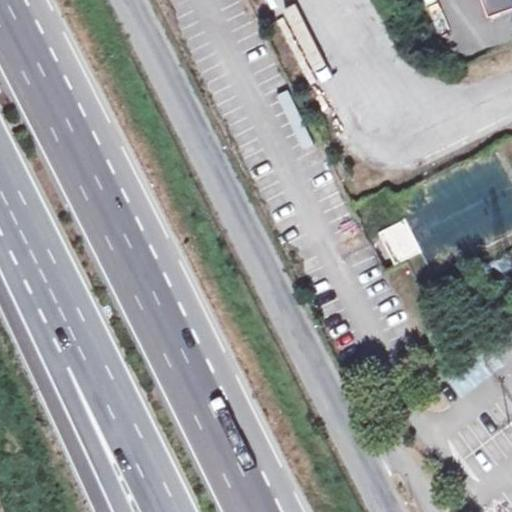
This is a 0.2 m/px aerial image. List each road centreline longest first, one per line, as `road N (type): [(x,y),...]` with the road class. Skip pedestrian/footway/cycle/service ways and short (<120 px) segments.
road 1 (unclassified): [(392,511),(133,0)]
road 2 (motorway): [(248,511),(0,11)]
road 3 (motorway): [(42,275),(162,511)]
road 4 (motorway): [(42,275),(77,419),(113,511)]
